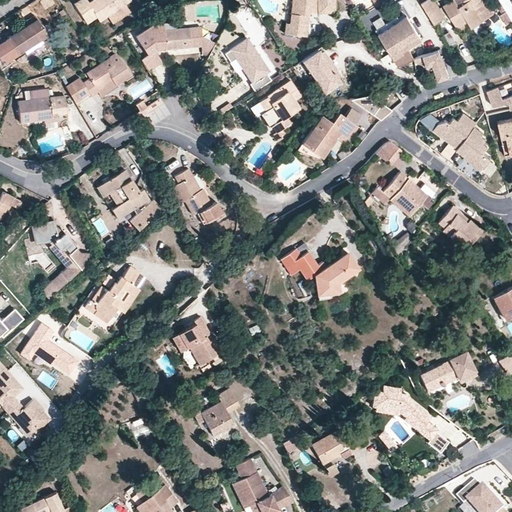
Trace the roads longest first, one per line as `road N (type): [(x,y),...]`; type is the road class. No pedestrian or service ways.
road 1 (residential): [(0,167),(44,181),(127,135),(164,133),(267,206),(352,162),(383,127)]
road 2 (unknown): [(279,204),(125,340),(30,467)]
road 3 (residential): [(383,127),(488,205),(511,205)]
road 4 (residential): [(383,127),(436,91),(511,68)]
road 5 (residential): [(375,511),(495,448)]
